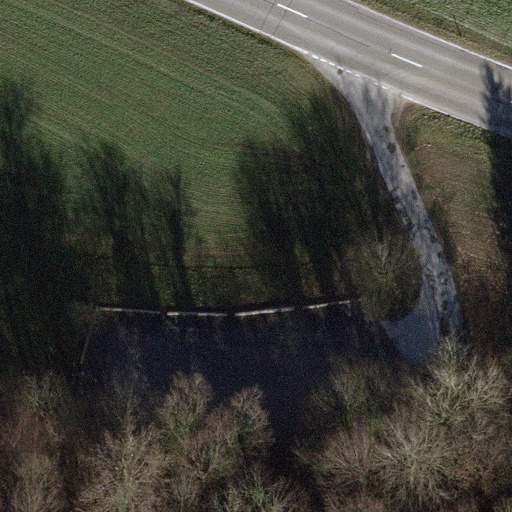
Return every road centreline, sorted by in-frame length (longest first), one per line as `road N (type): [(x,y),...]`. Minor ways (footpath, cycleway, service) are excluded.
road 1 (tertiary): [(511,98),(273,0)]
road 2 (track): [(441,304),(511,474)]
